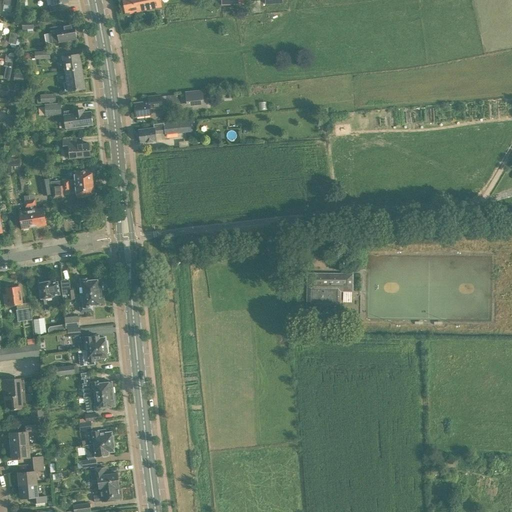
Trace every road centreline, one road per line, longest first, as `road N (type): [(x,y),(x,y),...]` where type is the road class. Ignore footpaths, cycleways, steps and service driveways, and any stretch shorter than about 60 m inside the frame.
road 1 (unclassified): [(125,236),(511,212)]
road 2 (primary): [(155,511),(125,236)]
road 3 (primary): [(125,236),(93,0)]
